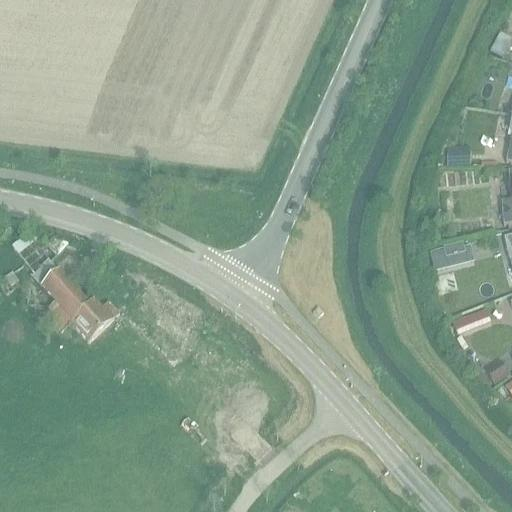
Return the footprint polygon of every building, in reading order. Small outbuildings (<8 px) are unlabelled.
[(448,150),(448,166),(469,166),(469,150),(448,150)] [(503,227),(511,225),(511,172),(507,173),(510,202),(500,203),(503,227)] [(35,277),(56,258),(38,239),(26,237),(11,248),(35,277)] [(511,237),(503,239),(509,263),(511,262),(511,237)] [(88,343),(118,315),(108,304),(101,310),(93,301),(89,305),(58,273),(41,289),(54,304),(42,315),(60,334),(70,324),(88,343)] [(509,376),(499,361),(485,370),(494,385),(509,376)]
